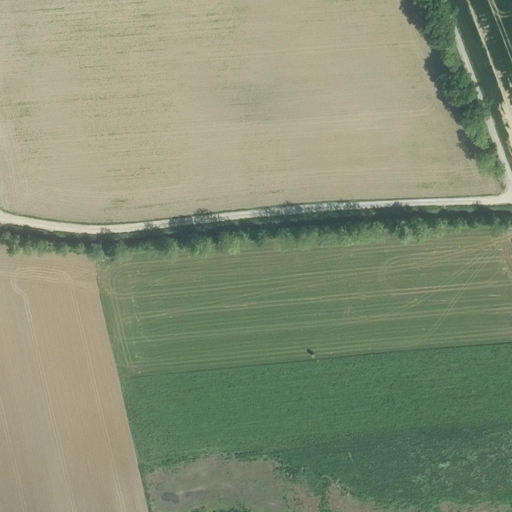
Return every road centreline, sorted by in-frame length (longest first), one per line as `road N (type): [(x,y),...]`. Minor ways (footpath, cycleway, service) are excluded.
road 1 (track): [(511,200),(91,230),(0,218)]
road 2 (unclassified): [(511,179),(444,0)]
